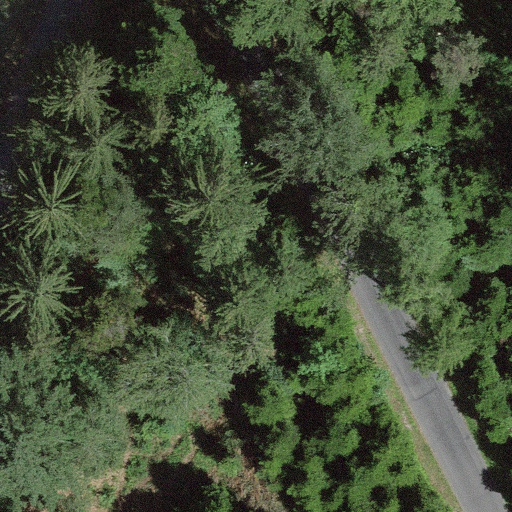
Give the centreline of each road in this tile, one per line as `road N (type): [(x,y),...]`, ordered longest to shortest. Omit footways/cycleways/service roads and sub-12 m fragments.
road 1 (unclassified): [(232,0),(505,511)]
road 2 (track): [(0,176),(16,102),(66,0)]
